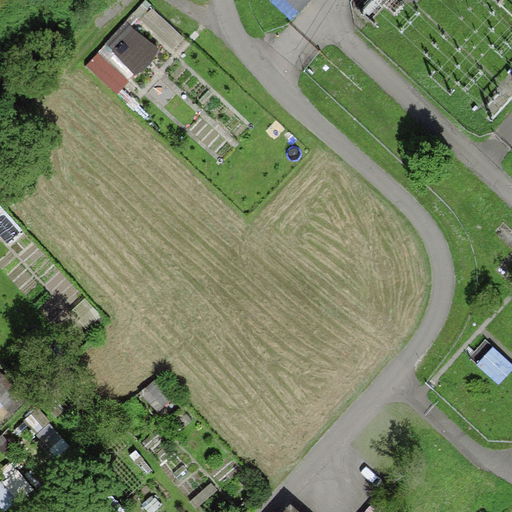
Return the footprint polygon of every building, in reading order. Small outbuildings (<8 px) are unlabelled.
[(273,0),(272,2),(294,21),(313,0),(273,0)] [(158,43),(135,21),(112,45),(136,67),(158,43)] [(5,210),(0,213),(0,228),(10,241),(22,231),(5,210)] [(479,365),(501,385),(511,373),(511,361),(496,347),(479,365)] [(0,480),(0,500),(12,511),(35,485),(13,466),(0,480)] [(306,511),(290,498),(277,511),(306,511)] [(380,511),(383,509),(376,502),(367,511),(380,511)]
